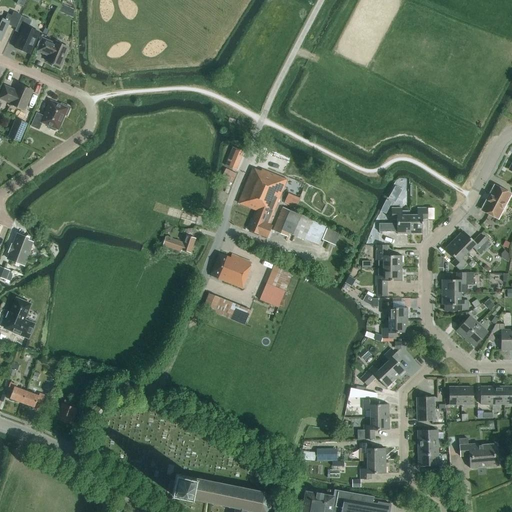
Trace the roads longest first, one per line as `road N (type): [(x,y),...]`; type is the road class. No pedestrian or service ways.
road 1 (unclassified): [(70,454),(88,407),(104,393),(152,389),(261,119),(319,0)]
road 2 (residential): [(449,348),(428,324),(428,243),(472,197),(511,133)]
road 3 (residential): [(0,194),(84,133),(92,114),(84,96),(0,60)]
road 4 (residential): [(445,511),(443,501),(405,473),(403,391),(449,348)]
